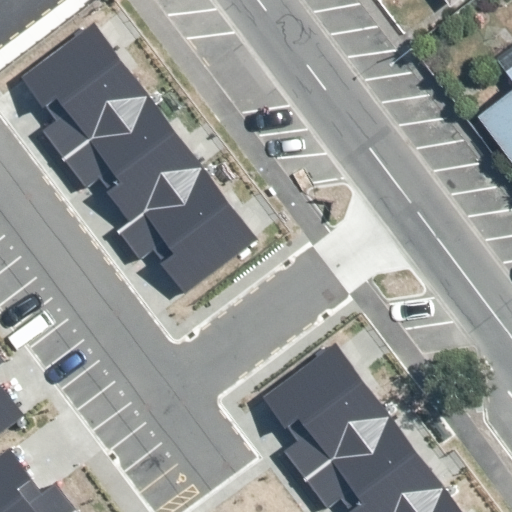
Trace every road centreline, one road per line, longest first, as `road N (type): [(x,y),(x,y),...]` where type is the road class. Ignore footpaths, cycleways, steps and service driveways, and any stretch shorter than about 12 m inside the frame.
road 1 (residential): [(411,202),(166,393)]
road 2 (residential): [(166,393),(0,170)]
road 3 (residential): [(257,0),(411,202)]
road 4 (residential): [(411,202),(511,339)]
